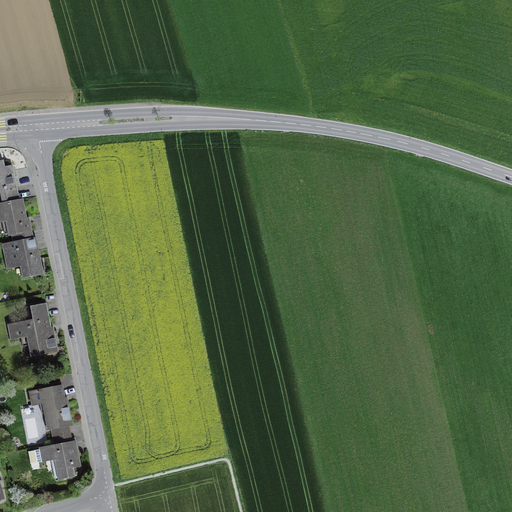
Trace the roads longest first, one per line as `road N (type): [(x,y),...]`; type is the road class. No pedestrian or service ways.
road 1 (secondary): [(511,176),(313,125),(165,118),(38,127)]
road 2 (residential): [(38,127),(108,498)]
